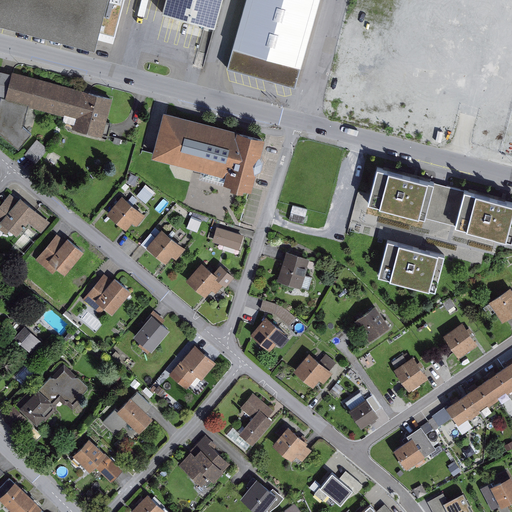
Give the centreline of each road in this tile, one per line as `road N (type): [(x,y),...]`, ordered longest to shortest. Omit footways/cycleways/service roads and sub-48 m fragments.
road 1 (residential): [(297,121),(0,44)]
road 2 (residential): [(228,346),(13,169)]
road 3 (residential): [(297,121),(228,346)]
road 4 (residential): [(511,178),(297,121)]
road 5 (residential): [(110,511),(246,362)]
road 6 (residential): [(354,452),(511,344)]
road 7 (residential): [(354,452),(246,362)]
road 8 (unknown): [(297,121),(332,0)]
